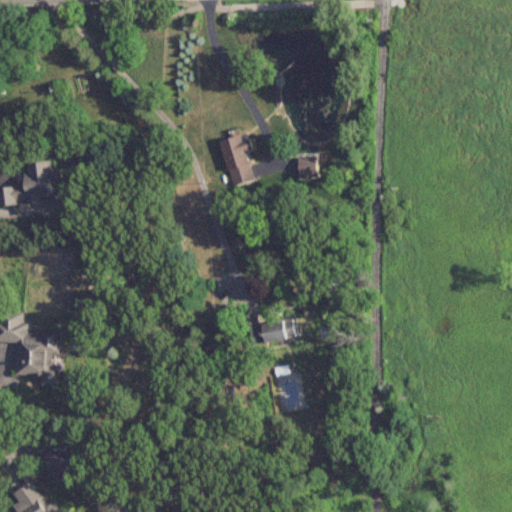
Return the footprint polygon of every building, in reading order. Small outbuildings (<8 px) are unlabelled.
[(221,143),(234,187),(256,181),(247,149),(246,149),(243,137),(221,143)] [(300,180),(319,179),(318,158),(299,159),(300,180)] [(0,207),(58,202),(55,163),(27,165),(29,187),(0,189),(0,207)] [(16,376),(42,377),(42,386),(58,387),(61,333),(28,331),(29,312),(0,310),(0,343),(17,345),(16,376)] [(249,327),(251,345),(298,339),(296,321),(249,327)] [(47,454),(47,485),(69,485),(69,471),(87,471),(87,454),(47,454)] [(16,494),(21,505),(14,508),(16,511),(57,511),(48,493),(40,497),(33,484),(16,494)]
